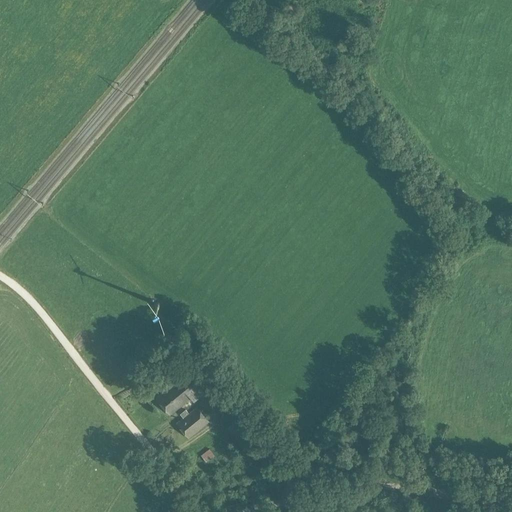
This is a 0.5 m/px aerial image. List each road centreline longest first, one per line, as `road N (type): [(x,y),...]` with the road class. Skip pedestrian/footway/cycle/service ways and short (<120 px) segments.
road 1 (residential): [(198,511),(28,297),(0,275)]
road 2 (unclassified): [(511,502),(384,484),(251,511)]
